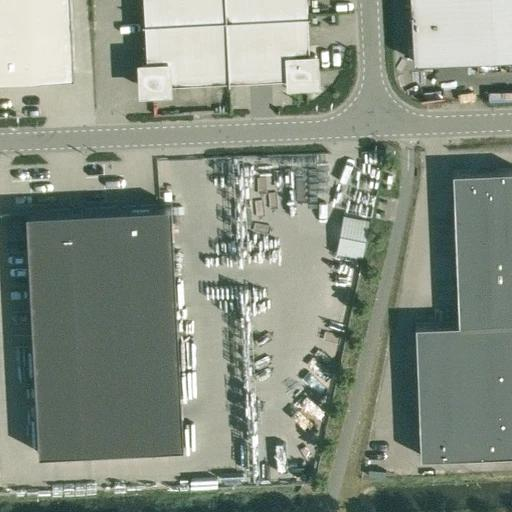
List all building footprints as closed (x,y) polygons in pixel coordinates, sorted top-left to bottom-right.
[(0,0),(0,76),(75,72),(70,0),(0,0)] [(226,17),(225,0),(143,0),(145,21),(226,17)] [(225,0),(226,17),(308,13),(307,0),(225,0)] [(511,0),(410,0),(414,60),(511,55),(511,0)] [(310,54),(308,13),(226,17),(229,78),(290,75),(290,80),(316,79),(315,53),(310,54)] [(226,17),(145,21),(147,62),(141,62),(143,88),(169,87),(168,82),(229,78),(226,17)] [(459,321),(511,319),(511,167),(453,170),(459,321)] [(387,204),(381,203),(379,214),(385,216),(387,204)] [(172,204),(26,211),(38,452),(184,445),(172,204)] [(511,319),(459,321),(416,323),(421,455),(511,451),(511,319)]
